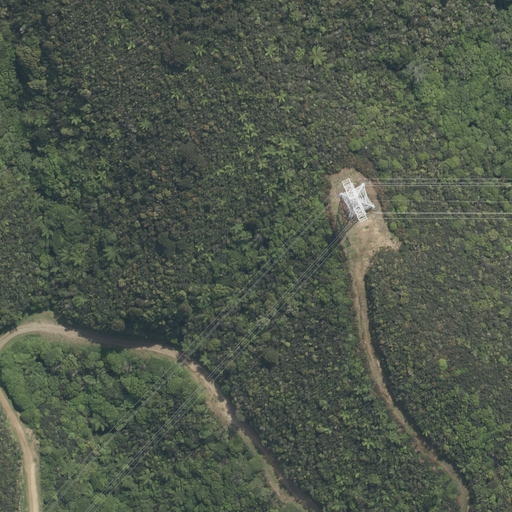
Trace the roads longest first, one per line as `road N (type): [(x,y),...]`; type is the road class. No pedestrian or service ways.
road 1 (track): [(316,511),(202,369),(183,356),(50,329),(15,334),(0,350)]
road 2 (track): [(461,511),(448,475),(420,450),(364,349),(361,231)]
road 3 (track): [(0,394),(25,459),(30,511)]
